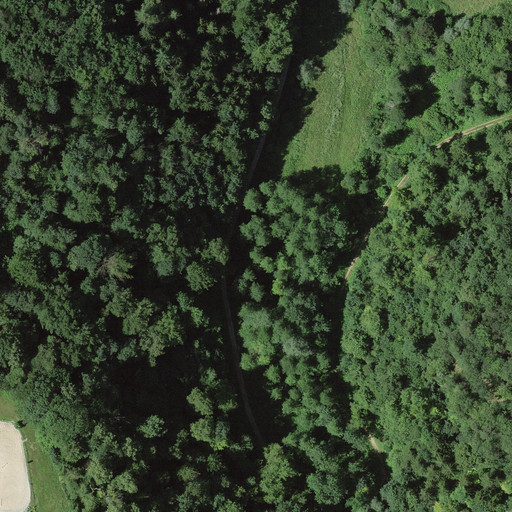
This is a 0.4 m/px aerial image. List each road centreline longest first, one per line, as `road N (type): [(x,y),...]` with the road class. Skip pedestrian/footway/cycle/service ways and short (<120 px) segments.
road 1 (track): [(296,511),(250,415),(224,269),(291,62),(292,0)]
road 2 (track): [(511,121),(431,152),(381,216),(339,293),(335,369),(383,463),(364,511)]
